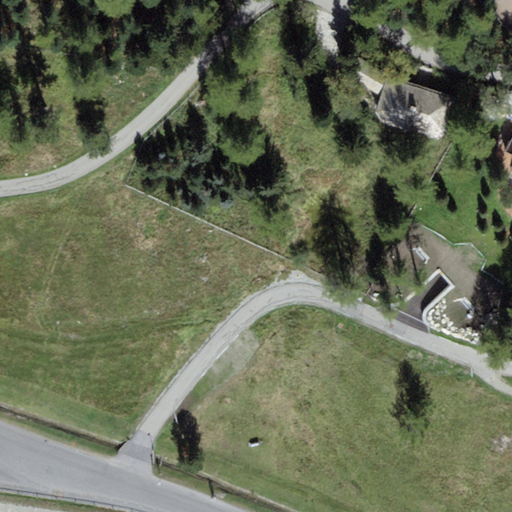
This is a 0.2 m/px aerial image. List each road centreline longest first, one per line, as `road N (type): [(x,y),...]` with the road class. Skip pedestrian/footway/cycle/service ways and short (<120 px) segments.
road 1 (residential): [(511,369),(325,297),(283,297),(250,311),(220,339),(155,420),(121,481)]
road 2 (residential): [(263,0),(156,113),(97,161),(0,188)]
road 3 (residential): [(511,74),(439,58),(341,0)]
